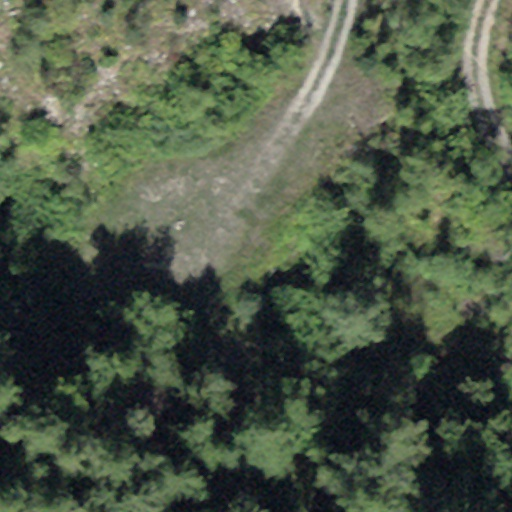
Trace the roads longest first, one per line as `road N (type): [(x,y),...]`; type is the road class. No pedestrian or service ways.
road 1 (track): [(342,0),(311,92),(257,169)]
road 2 (track): [(511,170),(484,133),(475,99),(478,31),(490,0)]
